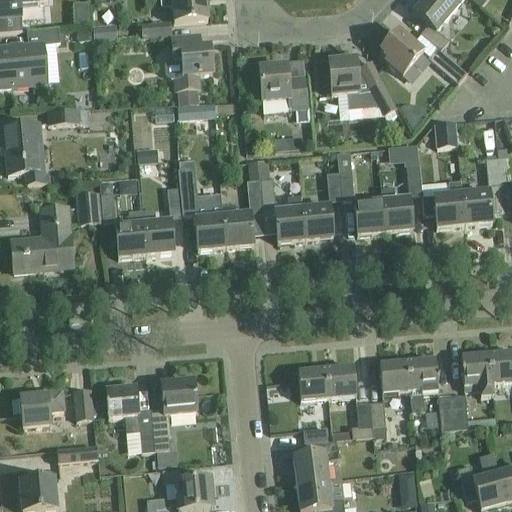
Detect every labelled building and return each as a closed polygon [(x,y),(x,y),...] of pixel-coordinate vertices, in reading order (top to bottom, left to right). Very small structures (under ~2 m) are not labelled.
[(49,7),(48,0),(0,0),(0,37),(21,35),(18,10),(49,7)] [(173,29),(207,26),(204,0),(160,0),(161,12),(172,11),(173,29)] [(428,0),(413,19),(427,32),(420,40),(436,54),(440,57),(448,48),(436,37),(459,10),(458,9),(465,0),(428,0)] [(466,0),(481,12),(489,3),(485,0),(466,0)] [(143,44),(170,41),(168,28),(141,31),(143,44)] [(114,44),(113,30),(92,32),(93,46),(114,44)] [(27,50),(0,52),(0,92),(45,89),(45,88),(41,49),(54,48),(58,47),(57,33),(26,36),(27,50)] [(91,45),(90,33),(77,34),(78,46),(91,45)] [(402,84),(423,59),(397,38),(380,58),(389,66),(385,70),(402,84)] [(199,41),(171,43),(172,65),(169,65),(165,69),(166,79),(170,83),(173,82),(174,96),(198,95),(197,81),(211,80),(209,52),(200,53),(199,41)] [(427,65),(458,90),(467,80),(440,57),(436,54),(427,65)] [(383,121),(395,115),(370,68),(358,75),(359,76),(356,77),(355,65),(327,68),(331,102),(346,100),(347,115),(378,112),(383,121)] [(273,73),(258,74),(258,76),(261,108),(288,105),(288,114),(306,113),(303,83),(303,78),(285,80),(285,72),(273,73)] [(194,111),(175,112),(175,125),(195,124),(194,111)] [(88,129),(88,115),(47,117),(48,131),(79,129),(88,129)] [(454,128),(434,130),(436,154),(456,152),(454,128)] [(23,191),(43,189),(37,129),(0,132),(0,136),(2,158),(6,158),(7,167),(6,167),(7,181),(16,180),(16,179),(22,179),(23,191)] [(496,131),(487,133),(491,154),(500,152),(496,131)] [(300,143),(273,145),(274,157),(302,155),(300,143)] [(506,154),(497,155),(498,165),(507,164),(506,154)] [(136,169),(156,167),(155,155),(136,156),(136,169)] [(511,181),(510,164),(507,164),(498,165),(503,219),(511,218),(511,181)] [(503,219),(498,165),(485,166),(488,198),(461,200),(464,232),(491,229),(491,220),(503,219)] [(179,175),(177,175),(179,193),(191,192),(195,192),(192,167),(178,169),(179,175)] [(268,167),(256,168),(261,214),(274,213),(273,204),(271,185),(270,185),(268,167)] [(236,220),(221,222),(224,253),(253,251),(252,241),(251,229),(262,228),(261,218),(261,214),(256,168),(247,169),(248,187),(245,187),(248,216),(249,219),(236,220)] [(420,199),(419,188),(418,172),(405,173),(408,200),(420,199)] [(338,179),(340,206),(354,205),(351,178),(338,179)] [(340,206),(338,179),(325,180),(328,208),(340,206)] [(448,201),(421,203),(422,220),(434,218),(435,225),(436,234),(464,232),(461,200),(459,184),(447,185),(448,201)] [(191,192),(179,193),(181,222),(193,220),(193,224),(196,256),(224,253),(221,222),(219,201),(196,203),(195,192),(191,192)] [(181,222),(179,193),(166,195),(169,223),(181,222)] [(381,208),(384,239),(412,237),(409,205),(394,206),(393,196),(380,197),(381,208)] [(97,199),(74,201),(77,232),(100,230),(97,199)] [(102,229),(115,228),(112,200),(99,201),(102,229)] [(274,217),(273,217),(275,238),(276,249),(304,246),(301,214),(300,201),(286,202),(287,215),(274,217)] [(384,239),(381,208),(353,210),(356,242),(384,239)] [(301,214),(304,246),(332,243),(329,211),(301,214)] [(11,247),(14,278),(72,273),(67,214),(41,216),(42,230),(44,230),(45,244),(11,247)] [(141,216),(145,261),(173,258),(170,226),(155,228),(154,215),(141,216)] [(145,261),(141,216),(130,217),(131,230),(114,231),(115,237),(117,256),(117,263),(145,261)] [(115,237),(107,238),(108,257),(117,256),(115,237)] [(511,359),(488,361),(492,402),(491,390),(511,388),(511,359)] [(492,402),(488,361),(460,364),(463,397),(479,396),(480,403),(492,402)] [(435,366),(407,368),(409,398),(411,418),(423,417),(422,401),(437,400),(437,396),(435,366)] [(409,398),(407,368),(379,371),(382,400),(409,398)] [(325,376),(327,406),(355,403),(352,374),(325,376)] [(327,406),(325,376),(297,379),(300,408),(327,406)] [(150,416),(154,457),(169,456),(168,441),(170,441),(168,421),(195,419),(193,388),(161,391),(163,414),(150,416)] [(154,457),(150,416),(138,417),(135,393),(105,396),(108,424),(123,423),(124,439),(138,437),(140,458),(154,457)] [(90,397),(72,398),(74,427),(92,425),(90,397)] [(47,401),(19,404),(22,434),(50,431),(49,415),(62,414),(61,400),(47,401)] [(450,402),(453,436),(494,433),(494,424),(466,426),(464,401),(450,402)] [(453,436),(450,402),(437,403),(440,437),(453,436)] [(383,408),(369,409),(371,433),(385,432),(383,408)] [(371,433),(369,409),(355,411),(357,433),(351,433),(352,446),(372,444),(371,433)] [(304,450),(309,450),(327,448),(326,434),(302,437),(304,450)] [(295,491),(328,487),(326,468),(338,466),(336,447),(327,448),(309,450),(311,461),(292,464),(295,491)] [(58,470),(97,467),(96,453),(57,457),(58,470)] [(506,510),(497,479),(492,459),(478,463),(484,482),(474,485),(470,473),(457,476),(466,508),(478,505),(479,511),(498,511),(506,510)] [(176,511),(211,511),(209,484),(186,486),(185,474),(162,476),(163,488),(174,487),(176,511)] [(511,474),(497,479),(506,510),(511,507),(511,474)] [(413,477),(397,478),(398,495),(414,494),(413,477)] [(21,511),(55,511),(53,483),(19,487),(21,511)] [(429,484),(420,486),(425,502),(433,499),(429,484)] [(328,487),(295,491),(298,511),(343,511),(343,507),(343,505),(341,486),(328,487)] [(146,511),(164,511),(164,503),(146,505),(146,511)]
